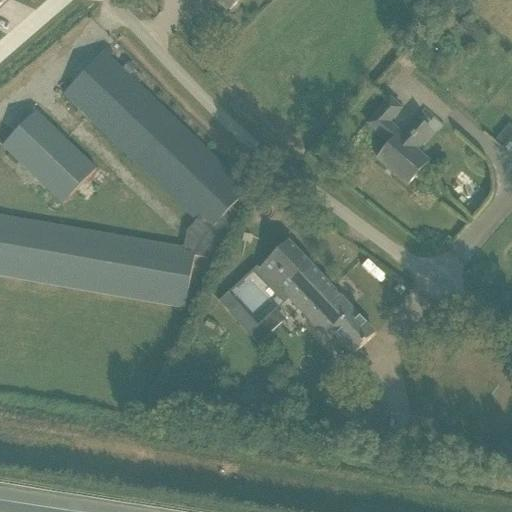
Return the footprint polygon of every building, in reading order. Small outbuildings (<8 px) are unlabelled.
[(217,0),(230,11),(240,0),(217,0)] [(467,18),(458,26),(470,37),(478,29),(467,18)] [(423,60),(430,51),(422,44),(414,52),(423,60)] [(103,53),(89,67),(63,95),(196,222),(187,233),(185,250),(0,217),(0,276),(185,309),(194,257),(207,260),(239,215),(231,208),(247,191),(103,53)] [(128,63),(121,70),(128,76),(135,69),(128,63)] [(389,100),(366,126),(385,140),(389,137),(393,141),(377,160),(407,187),(428,163),(416,152),(431,135),(414,120),(402,135),(389,124),(401,109),(389,100)] [(58,201),(62,205),(96,170),(38,113),(4,147),(58,201)] [(354,355),(357,352),(374,336),(287,243),(272,257),(255,274),(279,299),(285,294),(329,341),(337,333),(354,355)] [(509,293),(499,295),(500,302),(510,301),(509,293)] [(228,294),(219,302),(249,335),(257,327),(228,294)] [(325,429),(381,439),(386,411),(354,406),(354,410),(330,405),(325,429)] [(311,431),(308,445),(316,447),(318,433),(311,431)]
